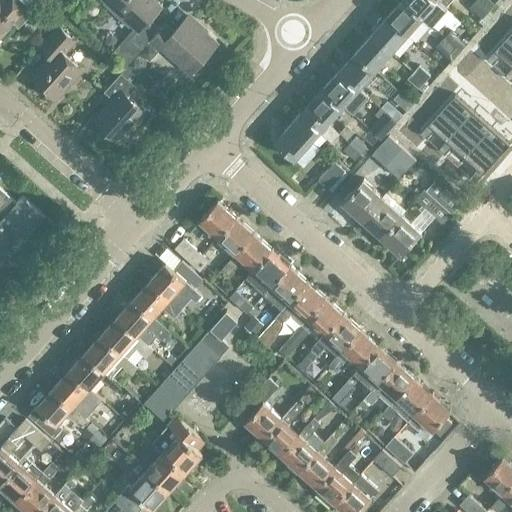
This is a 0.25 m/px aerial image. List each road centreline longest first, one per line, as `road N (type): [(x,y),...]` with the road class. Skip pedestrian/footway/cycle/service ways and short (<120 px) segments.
road 1 (residential): [(397,306),(215,144)]
road 2 (residential): [(0,380),(146,223)]
road 3 (residential): [(146,223),(0,93)]
road 4 (residential): [(402,511),(500,404)]
road 5 (residential): [(238,363),(193,414),(238,456),(239,469)]
road 6 (residential): [(500,404),(397,306)]
road 7 (residential): [(215,144),(302,36)]
road 8 (residential): [(496,211),(397,306)]
